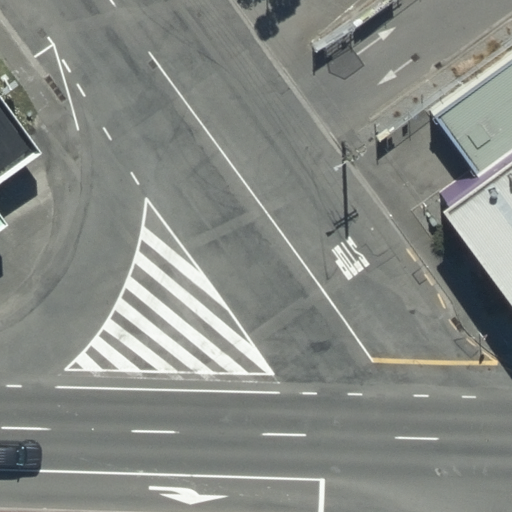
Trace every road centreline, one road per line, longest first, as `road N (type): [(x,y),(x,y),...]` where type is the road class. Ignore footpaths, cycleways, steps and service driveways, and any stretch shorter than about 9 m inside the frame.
road 1 (residential): [(149,51),(430,441)]
road 2 (primary): [(0,428),(430,441)]
road 3 (primary): [(0,398),(73,323),(101,267),(149,51)]
